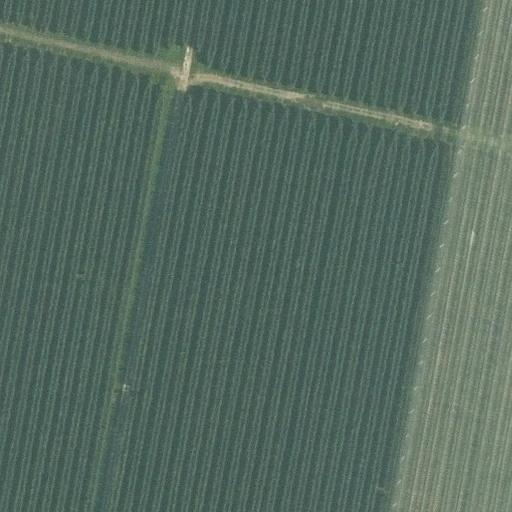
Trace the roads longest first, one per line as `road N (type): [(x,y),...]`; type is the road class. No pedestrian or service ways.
road 1 (track): [(0,32),(511,146)]
road 2 (track): [(195,0),(102,511)]
